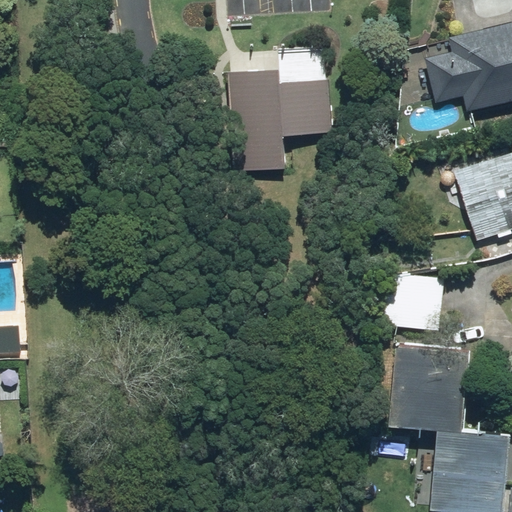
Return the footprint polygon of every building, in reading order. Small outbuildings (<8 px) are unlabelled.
[(511,20),(417,46),(433,105),(460,98),(465,114),(511,101),(511,20)] [(238,49),(224,50),(232,169),(283,165),(281,132),(323,129),(317,44),(238,49)] [(511,146),(437,166),(448,206),(459,203),(468,240),(511,228),(511,146)] [(463,346),(439,344),(445,278),(392,274),(386,340),(379,424),(432,429),(424,510),(451,511),(496,511),(499,486),(504,433),(456,429),(463,346)] [(21,327),(0,328),(0,352),(22,351),(21,327)]
